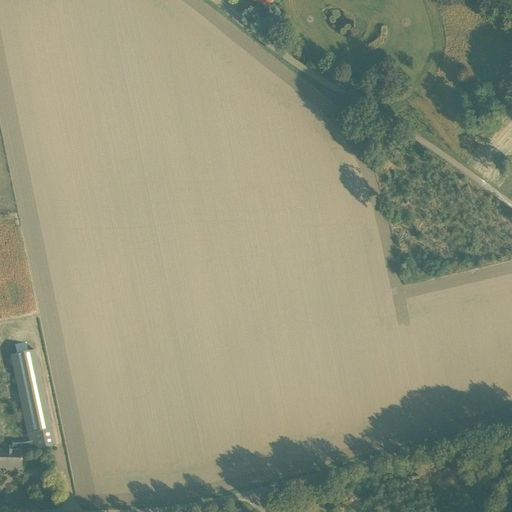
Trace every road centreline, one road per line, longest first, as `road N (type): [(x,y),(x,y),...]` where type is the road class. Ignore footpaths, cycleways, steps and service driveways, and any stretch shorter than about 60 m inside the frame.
road 1 (unclassified): [(511,205),(215,0)]
road 2 (unclassified): [(256,494),(511,424)]
